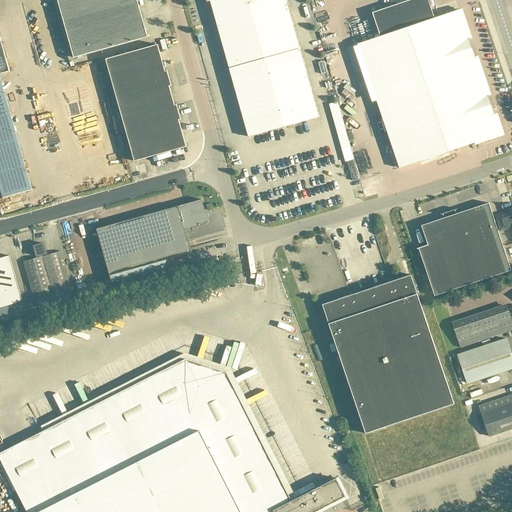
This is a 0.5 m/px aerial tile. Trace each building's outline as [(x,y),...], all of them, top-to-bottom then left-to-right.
[(56,0),(73,60),(146,39),(135,0),(56,0)] [(318,119),(299,51),(284,0),(208,0),(228,70),(247,138),(318,119)] [(412,0),(372,14),(379,37),(357,45),(399,169),(500,135),(458,11),(433,19),(426,0),(412,0)] [(335,16),(316,24),(319,32),(338,23),(335,16)] [(0,75),(9,73),(0,42),(0,75)] [(114,95),(168,80),(166,72),(164,73),(156,46),(104,61),(114,95)] [(317,64),(320,75),(326,74),(323,62),(317,64)] [(170,87),(168,80),(114,95),(124,129),(177,114),(175,106),(173,107),(168,88),(170,87)] [(335,81),(329,86),(337,95),(343,91),(335,81)] [(0,89),(0,200),(27,194),(0,89)] [(177,114),(124,129),(133,163),(185,148),(178,122),(180,121),(177,114)] [(96,231),(109,277),(190,254),(183,231),(207,225),(206,221),(208,219),(207,215),(204,215),(201,201),(177,208),(96,231)] [(443,220),(420,228),(426,247),(417,250),(433,298),(510,272),(487,205),(455,216),(453,211),(441,215),(443,220)] [(511,209),(504,212),(505,217),(495,220),(499,233),(509,230),(511,237),(511,209)] [(42,258),(44,257),(44,256),(46,255),(43,244),(33,247),(36,258),(38,257),(39,259),(42,258)] [(42,258),(53,297),(70,292),(59,253),(44,257),(42,258)] [(0,309),(22,304),(9,257),(0,259),(0,309)] [(53,297),(42,258),(39,259),(23,263),(34,302),(53,297)] [(409,277),(321,307),(364,436),(453,405),(409,277)] [(511,331),(511,327),(505,308),(451,326),(459,349),(511,331)] [(505,341),(457,357),(467,385),(507,372),(511,374),(511,370),(511,353),(509,352),(505,341)] [(335,479),(290,502),(225,373),(185,360),(0,453),(0,461),(25,511),(316,511),(344,498),(335,479)] [(511,395),(478,407),(488,438),(511,429),(511,395)]
